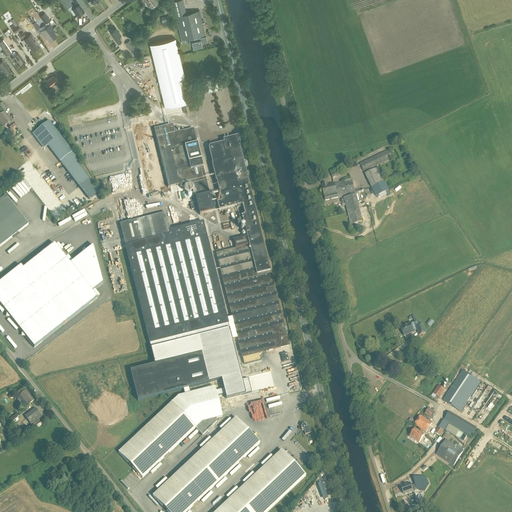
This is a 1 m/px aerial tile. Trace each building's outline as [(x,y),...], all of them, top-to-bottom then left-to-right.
[(61,0),(67,9),(72,5),(70,2),(72,1),(71,0),(61,0)] [(144,0),(146,2),(145,2),(150,9),(159,3),(156,0),(144,0)] [(183,0),(179,0),(172,2),(173,6),(176,16),(182,41),(206,35),(200,10),(187,13),(183,0)] [(77,17),(85,12),(80,4),(72,9),(77,17)] [(44,25),(46,28),(53,38),(57,36),(54,32),(55,31),(49,22),(51,21),(45,13),(40,17),(45,24),(44,25)] [(168,15),(161,17),(162,24),(170,22),(168,15)] [(33,28),(28,20),(22,24),(28,32),(33,28)] [(12,29),(15,33),(21,29),(18,25),(12,29)] [(50,41),(53,38),(46,28),(41,31),(46,38),(47,37),(50,41)] [(111,32),(110,33),(112,35),(112,36),(118,44),(122,42),(118,37),(121,35),(116,28),(113,30),(111,31),(111,32)] [(35,49),(27,37),(23,31),(20,34),(27,43),(25,44),(27,45),(26,46),(26,47),(27,49),(29,49),(30,48),(32,51),(35,49)] [(31,34),(27,37),(35,49),(39,46),(32,37),(33,36),(31,34)] [(195,42),(192,42),(192,45),(193,49),(203,47),(202,42),(207,41),(206,37),(194,40),(195,42)] [(175,38),(150,45),(165,107),(191,101),(175,38)] [(0,44),(7,55),(11,52),(4,41),(0,43),(0,44)] [(130,41),(126,44),(131,50),(135,47),(130,41)] [(87,54),(85,51),(74,59),(76,61),(87,54)] [(17,66),(24,61),(18,53),(11,58),(17,66)] [(91,54),(76,60),(78,65),(93,58),(91,54)] [(0,62),(0,68),(0,69),(5,75),(10,71),(8,68),(3,60),(0,62)] [(114,66),(109,72),(112,75),(117,69),(114,66)] [(48,83),(46,84),(48,87),(50,85),(51,87),(55,84),(59,88),(62,86),(58,82),(54,76),(47,81),(48,83)] [(63,89),(60,91),(66,98),(72,94),(70,92),(67,86),(63,89)] [(193,102),(185,104),(188,115),(195,113),(193,102)] [(4,113),(0,115),(0,121),(2,124),(4,127),(8,124),(9,126),(8,127),(11,130),(16,126),(14,123),(12,124),(11,122),(4,113)] [(45,125),(32,134),(41,145),(45,142),(48,146),(60,162),(79,187),(88,198),(96,192),(94,190),(95,189),(93,186),(89,179),(85,174),(86,173),(81,167),(80,168),(75,162),(78,160),(73,153),(62,139),(63,138),(58,132),(58,133),(49,122),(45,125)] [(153,122),(133,126),(149,193),(168,188),(154,129),(153,122)] [(173,125),(154,129),(168,188),(179,185),(180,188),(207,182),(205,178),(203,168),(190,171),(189,163),(185,147),(197,144),(194,129),(180,132),(175,134),(174,130),(173,125)] [(210,147),(209,149),(213,165),(212,165),(216,181),(222,202),(217,203),(219,211),(242,205),(244,213),(238,215),(240,220),(237,220),(238,223),(240,222),(241,224),(243,223),(244,226),(247,237),(244,237),(244,238),(233,240),(236,249),(216,254),(242,358),(259,354),(289,346),(249,184),(251,184),(248,173),(246,173),(239,146),(240,146),(238,137),(223,141),(224,143),(210,147)] [(197,144),(185,147),(189,163),(201,160),(197,144)] [(378,166),(390,161),(386,151),(360,164),(364,172),(378,166)] [(201,160),(189,163),(190,171),(203,168),(201,160)] [(371,188),(376,197),(389,190),(385,181),(378,168),(365,174),(371,188)] [(323,187),(322,187),(325,201),(338,198),(338,196),(355,192),(352,179),(344,181),(344,182),(328,186),(327,183),(323,185),(323,187)] [(209,194),(195,198),(200,216),(214,212),(209,194)] [(356,195),(344,198),(345,202),(347,212),(350,225),(351,225),(362,222),(359,209),(356,195)] [(6,196),(0,200),(0,247),(28,225),(6,196)] [(165,214),(120,225),(125,246),(170,234),(169,231),(170,231),(165,214)] [(125,246),(149,344),(154,343),(227,325),(229,324),(203,222),(170,231),(169,231),(170,234),(125,246)] [(73,247),(72,246),(67,249),(71,254),(82,245),(80,242),(73,247)] [(21,266),(0,282),(0,304),(3,309),(7,313),(11,314),(11,318),(19,329),(22,333),(26,333),(26,338),(34,348),(66,323),(97,298),(92,292),(103,284),(93,246),(87,251),(86,255),(82,255),(70,264),(66,259),(54,244),(23,269),(21,266)] [(410,324),(401,328),(404,336),(414,332),(410,324)] [(419,336),(423,335),(426,333),(423,324),(415,327),(419,336)] [(227,325),(154,343),(155,348),(212,334),(228,329),(228,327),(227,325)] [(155,365),(130,371),(138,401),(183,389),(188,388),(209,383),(221,380),(224,390),(216,392),(217,396),(225,394),(226,400),(246,395),(245,394),(251,393),(248,379),(242,381),(232,340),(229,329),(228,329),(212,334),(155,348),(151,349),(155,365)] [(260,360),(259,354),(242,358),(244,364),(260,360)] [(481,382),(463,370),(443,400),(460,412),(481,382)] [(439,385),(433,394),(440,398),(445,390),(439,385)] [(171,403),(118,453),(134,470),(142,478),(195,428),(202,436),(217,422),(216,419),(222,417),(217,396),(216,392),(215,387),(190,393),(185,395),(178,396),(171,403)] [(26,407),(34,400),(27,391),(19,397),(26,407)] [(479,423),(487,412),(481,407),(473,418),(479,423)] [(33,427),(43,419),(36,409),(25,417),(33,427)] [(449,413),(444,421),(449,424),(472,437),(476,430),(449,413)] [(432,423),(420,415),(414,425),(426,433),(432,423)] [(235,418),(152,496),(167,511),(186,511),(259,444),(235,418)] [(302,424),(301,426),(302,429),(303,429),(305,435),(310,434),(308,427),(307,427),(306,425),(304,423),(302,424)] [(445,431),(460,440),(464,434),(449,425),(445,431)] [(440,436),(443,431),(438,427),(435,433),(440,436)] [(419,443),(425,435),(415,429),(410,437),(419,443)] [(264,445),(274,435),(272,433),(262,442),(264,445)] [(451,465),(454,467),(464,451),(463,451),(464,449),(458,445),(457,447),(446,440),(436,455),(451,465)] [(250,457),(260,449),(258,446),(254,449),(254,450),(248,455),(250,457)] [(281,450),(215,511),(267,511),(305,476),(281,450)] [(410,483),(401,486),(403,491),(402,492),(403,493),(404,494),(413,491),(417,490),(420,489),(422,490),(428,482),(419,476),(418,476),(413,483),(414,486),(411,487),(410,483)]
